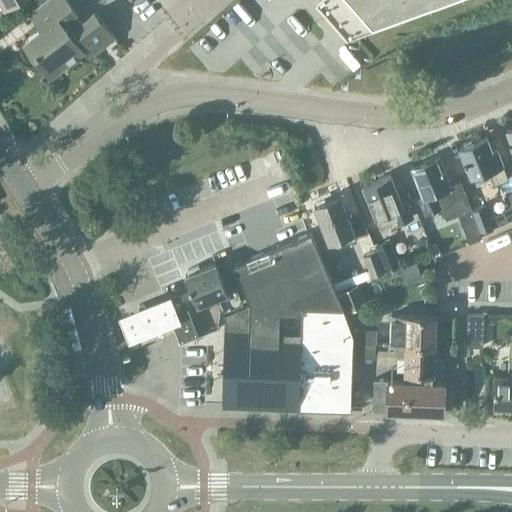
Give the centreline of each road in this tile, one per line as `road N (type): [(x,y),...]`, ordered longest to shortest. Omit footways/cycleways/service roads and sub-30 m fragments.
road 1 (unclassified): [(22,185),(174,95),(389,118),(464,107),(511,89)]
road 2 (residential): [(71,264),(290,177)]
road 3 (unclassified): [(511,436),(377,433),(377,487)]
road 4 (secondary): [(110,425),(71,264)]
road 5 (primary): [(377,487),(232,486)]
